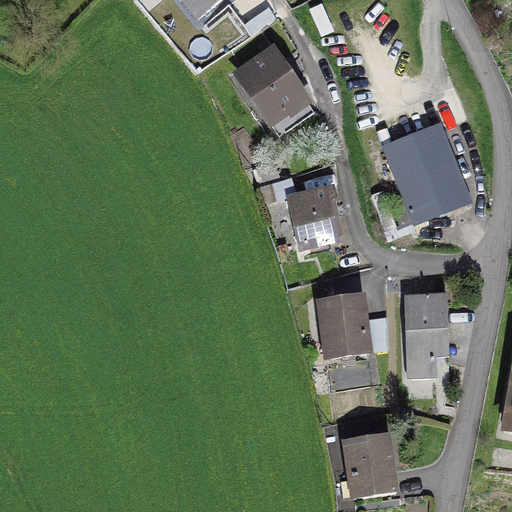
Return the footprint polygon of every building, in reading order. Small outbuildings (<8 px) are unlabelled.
[(183,0),(199,19),(222,0),(183,0)] [(273,54),(239,77),(279,137),(314,114),(273,54)] [(414,226),(470,203),(440,127),(383,149),(402,197),(390,202),(400,226),(412,221),(414,226)] [(258,188),(280,181),(274,165),(253,172),(258,188)] [(301,249),(336,242),(327,203),(333,202),(331,193),(291,201),(301,249)] [(408,380),(436,379),(435,343),(448,343),(446,296),(405,297),(408,380)] [(369,355),(368,353),(365,323),(362,299),(320,304),(325,340),(329,340),(331,359),(369,355)] [(387,320),(365,323),(368,353),(388,351),(387,320)] [(511,388),(503,432),(511,433),(511,388)] [(358,499),(395,494),(387,438),(346,444),(351,480),(355,480),(358,499)]
